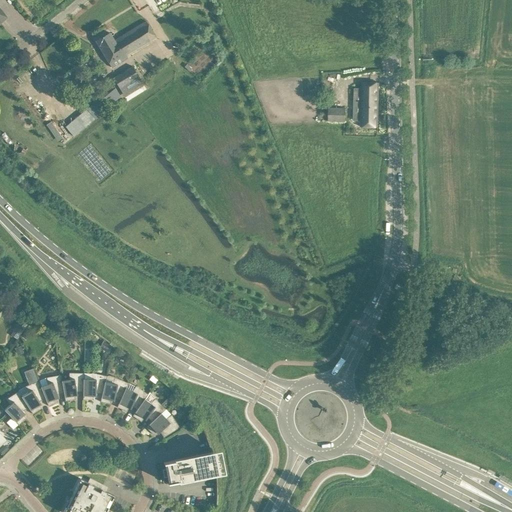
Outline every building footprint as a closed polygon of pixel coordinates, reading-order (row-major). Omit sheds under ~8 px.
[(109,32),(95,41),(100,49),(110,65),(111,68),(128,58),(126,55),(147,42),(156,37),(146,21),(114,40),(109,32)] [(140,78),(133,66),(114,79),(121,91),(140,78)] [(92,68),(63,84),(68,93),(72,100),(101,84),(92,68)] [(379,82),(362,82),(361,126),(377,127),(379,82)] [(345,108),(329,108),(328,121),(345,121),(345,108)] [(17,339),(25,327),(19,322),(13,330),(16,332),(13,336),(17,339)] [(103,339),(99,346),(109,352),(113,345),(103,339)] [(21,346),(15,348),(17,355),(23,353),(21,346)] [(39,381),(38,381),(32,368),(23,372),(28,385),(25,386),(28,392),(22,396),(28,407),(32,414),(41,408),(37,402),(39,401),(45,398),(41,386),(39,381)] [(106,378),(107,376),(92,372),(92,373),(84,373),(84,379),(83,384),(83,392),(83,400),(93,400),(93,393),(96,393),(102,394),(104,384),(106,378)] [(84,379),(84,373),(69,373),(69,379),(62,380),(62,384),(64,393),(65,401),(75,399),(74,392),(77,392),(83,392),(83,384),(84,379)] [(62,384),(62,380),(61,375),(46,377),(47,384),(41,386),(45,398),(48,406),(58,402),(55,395),(57,394),(64,393),(62,384)] [(102,394),(100,402),(110,404),(112,397),(114,397),(120,400),(128,383),(115,377),(113,376),(109,375),(107,376),(106,378),(104,384),(102,394)] [(136,386),(135,386),(128,383),(120,400),(117,407),(127,411),(129,405),(131,405),(137,409),(148,394),(136,386)] [(22,396),(19,391),(6,399),(10,405),(4,410),(19,425),(26,417),(21,412),(23,411),(28,407),(22,396)] [(174,392),(170,396),(174,401),(178,397),(174,392)] [(155,398),(150,393),(148,394),(137,409),(132,416),(141,422),(145,416),(147,417),(151,422),(161,413),(165,409),(155,398)] [(161,413),(151,422),(146,427),(153,435),(158,430),(160,431),(163,437),(179,427),(171,414),(166,418),(161,413)] [(4,444),(0,448),(0,452),(2,454),(8,448),(4,444)] [(178,482),(216,475),(221,474),(216,450),(174,459),(174,460),(163,462),(163,463),(166,463),(167,468),(163,469),(165,476),(168,475),(169,482),(167,482),(167,483),(178,481),(178,482)] [(103,484),(90,478),(88,482),(80,478),(66,506),(75,511),(74,511),(105,511),(114,495),(101,489),(103,484)]
